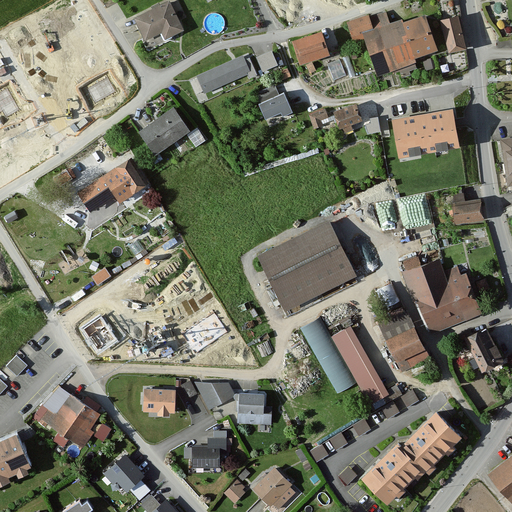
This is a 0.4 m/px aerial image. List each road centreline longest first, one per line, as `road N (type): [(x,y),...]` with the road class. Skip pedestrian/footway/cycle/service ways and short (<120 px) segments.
road 1 (residential): [(0,229),(113,413),(204,511)]
road 2 (tertiary): [(468,0),(488,188),(511,271)]
road 3 (residential): [(393,0),(225,44),(154,88)]
road 4 (unknown): [(276,36),(302,90),(319,101),(477,78)]
road 5 (residential): [(154,88),(0,195)]
road 6 (tertiary): [(437,511),(511,411)]
